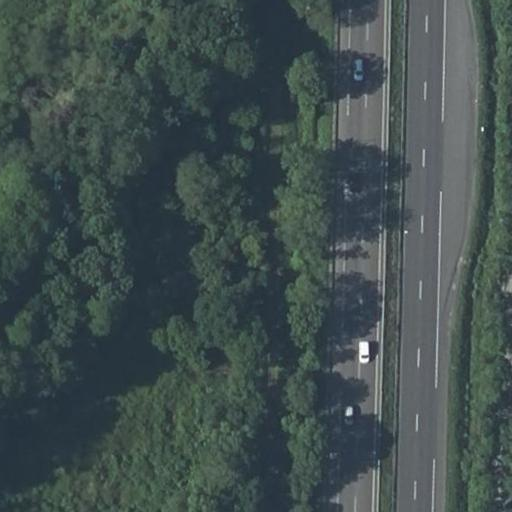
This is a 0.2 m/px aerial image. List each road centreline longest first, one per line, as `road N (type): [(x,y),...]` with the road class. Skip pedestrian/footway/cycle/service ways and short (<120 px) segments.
road 1 (trunk): [(413,511),(426,0)]
road 2 (trunk): [(366,0),(354,511)]
road 3 (track): [(275,511),(276,69)]
